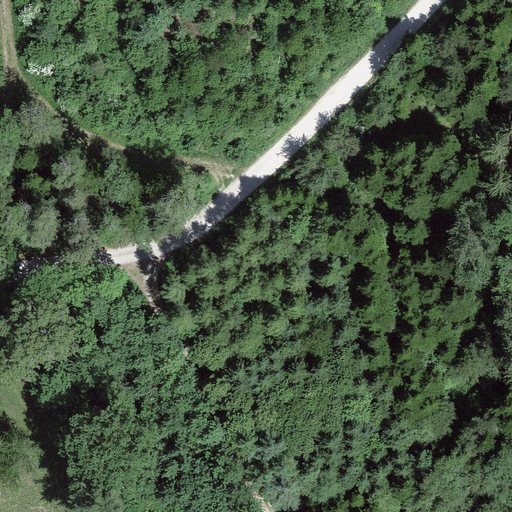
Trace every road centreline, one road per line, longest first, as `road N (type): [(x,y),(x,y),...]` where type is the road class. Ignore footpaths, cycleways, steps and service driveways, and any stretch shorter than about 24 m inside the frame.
road 1 (track): [(0,280),(181,237),(223,207),(431,0)]
road 2 (track): [(151,250),(272,511)]
